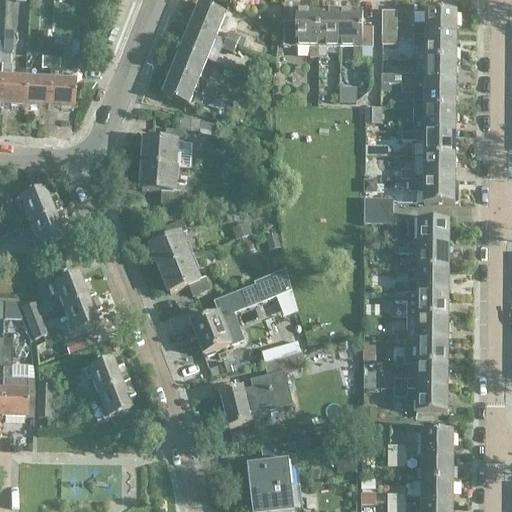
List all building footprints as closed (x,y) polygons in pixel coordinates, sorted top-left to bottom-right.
[(201,6),(191,29),(217,40),(226,16),(201,6)] [(319,60),(320,13),(297,13),(297,25),(284,25),(284,49),(311,50),(310,60),(319,60)] [(328,50),(330,50),(341,50),(341,13),(320,13),(319,60),(328,60),(328,50)] [(363,61),(363,50),(373,50),(373,31),(363,31),(363,14),(341,13),(341,50),(354,50),(354,61),(363,61)] [(383,38),(397,38),(397,14),(383,14),(383,38)] [(414,27),(414,39),(458,40),(458,15),(427,15),(427,28),(414,27)] [(182,52),(208,62),(217,40),(191,29),(182,52)] [(227,44),(237,48),(240,39),(230,35),(227,44)] [(397,38),(383,38),(383,47),(397,48),(397,38)] [(426,63),(457,64),(458,40),(414,39),(414,51),(426,51),(426,63)] [(54,40),(53,58),(61,59),(62,41),(54,40)] [(237,48),(227,44),(223,51),(233,56),(237,48)] [(208,62),(182,52),(173,74),(199,85),(208,62)] [(26,81),(11,80),(12,68),(11,68),(11,58),(2,57),(0,93),(0,106),(24,108),(26,81)] [(51,71),(52,59),(42,59),(41,71),(50,71),(51,71)] [(50,71),(50,82),(49,110),(74,111),(75,83),(61,83),(62,71),(60,71),(60,60),(52,59),(51,71),(50,71)] [(426,63),(426,87),(457,87),(457,64),(426,63)] [(199,85),(173,74),(163,98),(189,108),(199,85)] [(403,86),(416,87),(416,78),(403,78),(403,86)] [(207,88),(218,93),(222,84),(211,80),(207,88)] [(26,81),(24,108),(49,110),(50,82),(26,81)] [(415,110),(457,111),(457,87),(426,87),(416,87),(403,86),(402,96),(415,96),(415,110)] [(218,93),(207,88),(204,97),(215,102),(218,93)] [(402,134),(456,135),(457,111),(415,110),(414,126),(402,126),(402,134)] [(143,168),(179,170),(180,146),(185,147),(185,134),(167,132),(166,144),(144,142),(143,168)] [(402,144),(415,144),(425,147),(425,158),(456,159),(456,135),(402,134),(402,144)] [(456,183),(456,159),(425,158),(425,183),(456,183)] [(161,206),(180,208),(181,195),(177,195),(179,170),(143,168),(141,194),(162,195),(161,206)] [(409,183),(415,183),(415,174),(402,173),(402,183),(409,183)] [(456,208),(456,207),(458,205),(459,197),(456,195),(456,183),(425,183),(415,183),(409,183),(409,195),(425,195),(424,207),(456,208)] [(19,202),(29,227),(61,214),(55,199),(47,202),(43,192),(42,192),(41,190),(30,194),(32,197),(19,202)] [(365,216),(394,216),(394,203),(365,203),(365,216)] [(51,247),(53,250),(64,245),(62,242),(63,242),(60,233),(67,229),(61,214),(29,227),(39,252),(51,247)] [(394,216),(365,216),(365,227),(393,228),(394,216)] [(150,249),(160,273),(193,260),(184,237),(188,235),(183,224),(166,231),(170,241),(150,249)] [(419,224),(419,225),(408,225),(407,248),(450,249),(450,224),(419,224)] [(450,273),(450,249),(407,248),(396,248),(396,257),(409,257),(419,260),(419,273),(450,273)] [(194,300),(211,292),(206,282),(203,283),(193,260),(160,273),(170,297),(189,289),(194,300)] [(450,297),(450,273),(419,273),(419,285),(409,287),(396,287),(395,296),(450,297)] [(53,287),(63,312),(95,300),(89,284),(81,287),(77,277),(76,278),(75,275),(64,279),(65,282),(53,287)] [(204,359),(233,348),(228,335),(240,329),(233,313),(273,297),(269,285),(257,290),(257,289),(220,303),(225,313),(219,315),(220,317),(192,328),(204,359)] [(408,320),(449,321),(450,297),(395,296),(395,305),(408,305),(408,320)] [(73,338),(85,333),(87,335),(98,330),(96,328),(97,328),(93,318),(101,315),(95,300),(63,312),(73,338)] [(6,320),(22,320),(16,303),(6,303),(6,320)] [(27,327),(41,322),(35,306),(21,311),(27,327)] [(395,344),(449,345),(449,321),(408,320),(408,335),(395,335),(395,344)] [(41,322),(27,327),(33,343),(47,337),(41,322)] [(86,349),(83,340),(64,347),(68,356),(86,349)] [(408,353),(418,356),(418,368),(449,369),(449,345),(395,344),(395,353),(408,353)] [(12,354),(8,354),(2,354),(2,370),(2,382),(2,392),(1,420),(25,421),(27,370),(12,369),(12,354)] [(230,432),(254,426),(252,419),(294,408),(285,377),(306,371),(302,357),(266,368),(269,379),(251,384),(253,391),(245,393),(244,390),(221,397),(225,412),(220,414),(225,433),(230,431),(230,432)] [(87,373),(97,398),(129,385),(122,369),(115,373),(111,363),(110,363),(109,360),(98,365),(99,368),(87,373)] [(395,383),(394,392),(408,392),(418,393),(418,392),(449,392),(449,369),(418,368),(418,381),(408,383),(395,383)] [(120,421),(121,421),(131,416),(130,413),(131,413),(127,403),(135,400),(129,385),(97,398),(107,423),(119,418),(120,421)] [(38,404),(51,405),(52,388),(38,388),(38,404)] [(408,392),(394,392),(394,401),(408,401),(408,392)] [(448,417),(449,392),(418,392),(418,393),(417,417),(448,417)] [(51,405),(38,404),(37,421),(51,421),(51,405)] [(423,460),(454,460),(454,435),(423,435),(423,460)] [(249,470),(252,495),(293,490),(290,465),(298,464),(296,447),(264,451),(263,451),(265,467),(248,469),(248,470),(249,470)] [(388,459),(408,459),(405,449),(389,449),(388,459)] [(408,459),(388,459),(388,470),(405,470),(408,459)] [(423,460),(422,484),(454,484),(454,460),(423,460)] [(422,508),(454,508),(454,484),(422,484),(422,508)] [(303,511),(300,489),(293,490),(252,495),(254,511),(303,511)] [(388,508),(407,508),(404,497),(388,497),(388,508)]
